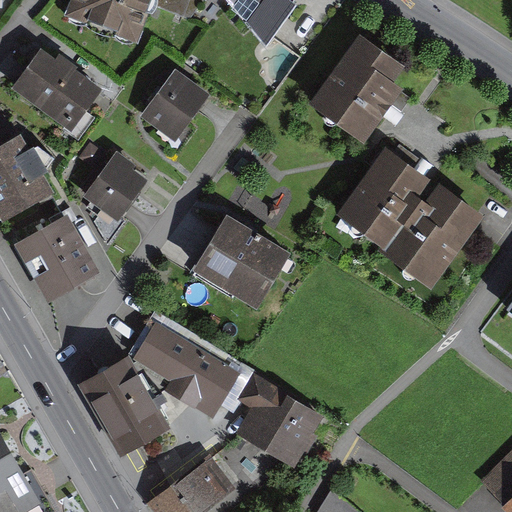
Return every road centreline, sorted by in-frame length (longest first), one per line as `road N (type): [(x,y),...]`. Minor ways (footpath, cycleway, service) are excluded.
road 1 (residential): [(41,375),(67,358),(247,111)]
road 2 (secondary): [(119,511),(41,375)]
road 3 (secondary): [(511,73),(401,0)]
